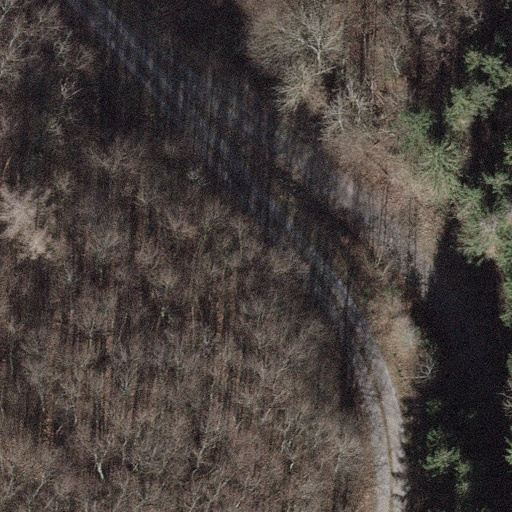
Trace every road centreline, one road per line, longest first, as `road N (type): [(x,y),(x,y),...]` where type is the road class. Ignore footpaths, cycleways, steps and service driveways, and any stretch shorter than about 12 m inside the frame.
road 1 (track): [(143,54),(423,223),(493,317),(508,511)]
road 2 (track): [(405,511),(417,468),(354,322),(94,0)]
